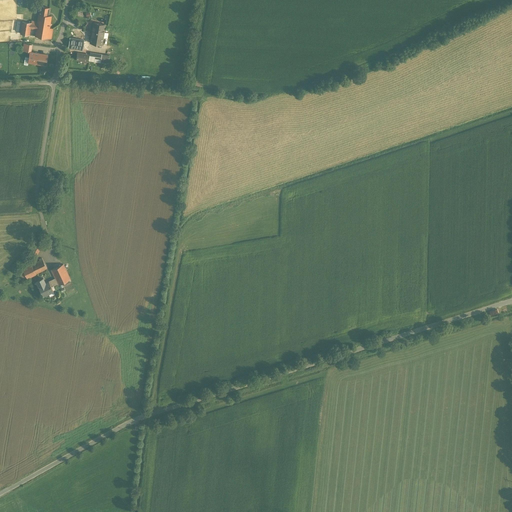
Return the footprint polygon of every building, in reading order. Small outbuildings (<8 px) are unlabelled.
[(22,21),(20,33),(29,35),(31,28),(37,29),(35,35),(51,38),(53,29),(49,28),(51,16),(48,15),(50,8),(41,6),(38,22),(32,21),(31,23),(22,21)] [(105,24),(94,22),(90,42),(102,45),(105,24)] [(71,35),(68,50),(81,52),(84,37),(71,35)] [(30,52),(32,45),(24,43),(23,51),(30,52)] [(30,52),(28,62),(46,65),(47,54),(30,52)] [(109,55),(90,52),(88,61),(107,64),(109,55)] [(88,54),(78,53),(76,60),(86,61),(88,54)] [(41,245),(33,241),(27,252),(36,256),(41,245)] [(40,261),(19,270),(24,280),(47,268),(42,258),(39,259),(40,261)] [(63,264),(51,270),(55,278),(58,283),(58,284),(70,279),(63,264)] [(43,278),(36,281),(43,295),(48,293),(48,292),(52,290),(53,291),(53,290),(51,286),(49,281),(48,282),(45,283),(43,278)] [(55,278),(48,281),(48,282),(49,281),(51,286),(58,283),(55,278)] [(62,292),(64,291),(67,296),(77,291),(72,282),(60,288),(62,292)]
